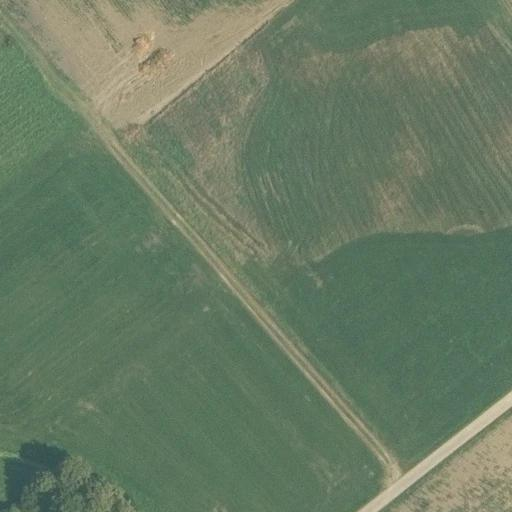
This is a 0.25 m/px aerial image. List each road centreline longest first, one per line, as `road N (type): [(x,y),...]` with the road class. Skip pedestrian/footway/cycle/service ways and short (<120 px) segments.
road 1 (track): [(406,485),(0,24)]
road 2 (track): [(371,511),(511,407)]
